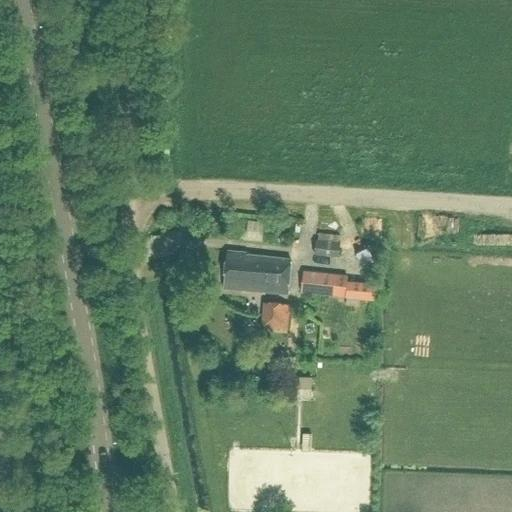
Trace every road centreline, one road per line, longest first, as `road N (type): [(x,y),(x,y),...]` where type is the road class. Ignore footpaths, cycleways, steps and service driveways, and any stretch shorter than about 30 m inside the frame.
road 1 (unclassified): [(108,511),(81,316),(21,0)]
road 2 (unclassified): [(173,511),(132,293),(133,0)]
